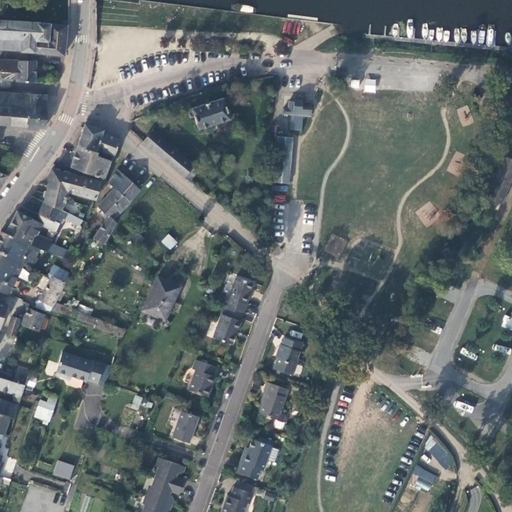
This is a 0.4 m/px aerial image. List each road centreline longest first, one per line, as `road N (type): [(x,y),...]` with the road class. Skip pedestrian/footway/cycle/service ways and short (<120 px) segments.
road 1 (residential): [(286,269),(388,383),(448,435),(499,508)]
road 2 (residential): [(73,98),(91,101),(286,269)]
road 3 (residential): [(286,269),(195,511)]
